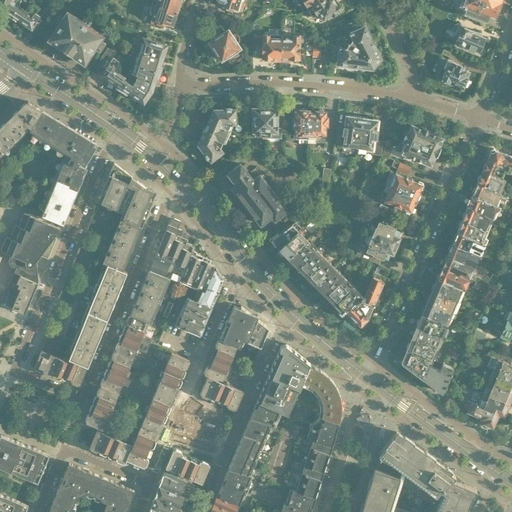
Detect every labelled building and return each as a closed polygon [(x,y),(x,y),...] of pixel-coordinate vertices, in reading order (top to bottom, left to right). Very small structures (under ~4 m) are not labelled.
[(18,5),(20,0),(0,0),(0,7),(5,11),(5,14),(10,17),(18,6),(18,5)] [(177,13),(181,0),(152,0),(151,4),(177,13)] [(242,11),(245,2),(239,0),(218,0),(217,3),(226,6),(226,7),(233,9),(233,8),(242,11)] [(297,0),(304,11),(322,0),(297,0)] [(342,9),(343,6),(341,3),(338,2),(336,4),(333,0),(322,0),(304,11),(307,16),(311,14),(310,15),(313,16),(317,14),(324,19),(328,17),(329,18),(334,15),(335,16),(336,15),(337,13),(342,9)] [(494,16),(500,0),(462,0),(461,3),(466,5),(464,11),(485,19),(487,14),(494,16)] [(41,16),(36,13),(40,6),(34,3),(33,5),(32,4),(30,7),(27,5),(24,10),(18,6),(10,17),(15,21),(18,20),(31,29),(36,22),(37,22),(39,24),(42,20),(39,18),(41,16)] [(173,26),(177,13),(151,4),(147,15),(152,17),(150,23),(161,27),(162,24),(164,25),(165,24),(173,26)] [(102,41),(105,36),(68,11),(65,16),(62,14),(59,15),(56,19),(57,23),(59,24),(48,40),(61,48),(61,49),(72,56),(85,64),(95,48),(96,48),(101,52),(106,44),(102,41)] [(484,38),(481,36),(481,34),(462,26),(460,22),(454,24),(452,28),(456,29),(452,40),(455,41),(455,42),(456,45),(461,47),(465,46),(465,45),(475,50),(476,53),(481,51),(480,48),(484,38)] [(239,48),(236,44),(237,43),(238,43),(238,42),(239,41),(239,40),(239,39),(239,38),(239,37),(239,36),(238,36),(238,35),(237,35),(236,34),(235,34),(234,34),(233,34),(232,34),(230,35),(228,31),(224,33),(220,26),(209,33),(213,40),(210,42),(221,60),(227,56),(231,64),(243,56),(238,49),(239,48)] [(376,48),(373,43),(371,43),(369,37),(369,35),(367,30),(365,30),(364,27),(355,31),(354,29),(349,31),(348,30),(343,33),(341,36),(375,62),(379,57),(375,51),(376,48)] [(280,61),(281,35),(262,34),(261,41),(261,47),(261,59),(271,59),(272,61),(280,61)] [(300,60),(300,35),(281,35),(280,61),(288,61),(290,60),(290,59),(300,60)] [(167,48),(167,45),(164,43),(163,44),(154,41),(155,39),(147,36),(146,38),(143,37),(139,51),(162,59),(166,49),(167,48)] [(375,62),(341,36),(338,40),(337,45),(333,44),(332,57),(339,58),(338,62),(341,63),(342,65),(348,65),(349,64),(356,65),(357,66),(362,67),(364,66),(372,67),(375,62)] [(321,57),(321,44),(313,44),(313,57),(321,57)] [(105,60),(112,50),(107,46),(100,56),(105,60)] [(444,50),(442,54),(450,58),(452,53),(444,50)] [(161,64),(162,59),(139,51),(135,64),(161,73),(163,67),(161,64)] [(126,77),(114,69),(120,60),(114,57),(110,62),(107,60),(104,65),(106,67),(101,75),(116,85),(116,87),(121,91),(127,82),(124,80),(126,77)] [(470,73),(469,71),(465,69),(464,66),(447,58),(446,59),(443,58),(441,63),(444,64),(443,68),(445,69),(440,79),(441,79),(442,81),(445,83),(447,82),(451,84),(454,83),(463,87),(464,86),(466,87),(469,79),(467,79),(470,73)] [(159,79),(161,73),(135,64),(132,73),(137,75),(136,80),(142,83),(153,87),(154,85),(154,84),(156,79),(159,79)] [(151,92),(153,87),(142,83),(136,80),(132,84),(132,85),(127,82),(121,91),(127,95),(129,93),(140,101),(141,103),(144,103),(146,102),(146,100),(148,96),(149,97),(152,93),(151,92)] [(29,129),(40,110),(41,110),(27,101),(0,127),(0,161),(1,163),(28,137),(26,135),(29,129)] [(265,139),(265,106),(260,106),(260,108),(252,108),(253,132),(259,132),(259,137),(262,137),(262,139),(265,139)] [(277,132),(277,108),(269,108),(269,106),(265,106),(265,139),(268,139),(268,137),(271,137),(271,133),(277,132)] [(238,125),(238,115),(235,116),(235,109),(233,109),(231,107),(226,107),(225,110),(218,110),(216,108),(212,111),(212,114),(209,121),(231,131),(234,125),(238,125)] [(307,139),(308,110),(307,108),(302,108),(301,110),(300,110),(300,109),(299,109),(299,111),(295,111),(295,117),(293,117),(292,127),(294,127),(294,128),(294,133),(293,133),(293,138),(307,139)] [(325,134),(325,126),(327,126),(327,116),(326,116),(326,111),(324,111),(323,110),(319,109),(317,111),(308,110),(307,139),(316,139),(316,142),(324,142),(324,134),(325,134)] [(82,166),(85,160),(86,161),(86,160),(86,159),(89,155),(90,154),(89,154),(92,149),(93,149),(93,148),(94,146),(95,146),(94,145),(94,142),(93,142),(91,141),(91,140),(90,140),(80,134),(78,132),(78,133),(67,126),(68,126),(66,125),(65,125),(55,119),(55,118),(53,117),(53,118),(43,111),(42,110),(40,110),(29,129),(64,151),(39,213),(62,223),(63,222),(85,169),(85,168),(82,166)] [(358,147),(362,116),(353,115),(352,118),(346,117),(345,125),(344,125),(342,135),(343,135),(342,145),(349,147),(349,146),(358,147)] [(377,140),(378,130),(377,130),(378,121),(372,121),(372,118),(362,116),(358,147),(366,148),(366,149),(372,150),(372,153),(381,155),(383,141),(377,140)] [(394,136),(397,122),(390,120),(387,133),(394,136)] [(225,144),(231,131),(209,121),(207,126),(204,126),(202,131),(203,133),(203,134),(223,143),(225,144)] [(443,137),(430,132),(431,130),(422,126),(421,128),(410,123),(403,140),(406,141),(417,146),(418,143),(422,145),(423,142),(429,145),(430,142),(439,146),(443,137)] [(220,148),(221,146),(223,143),(203,134),(200,141),(198,142),(198,147),(201,148),(205,153),(204,155),(207,159),(210,159),(211,161),(216,157),(218,160),(225,154),(220,148)] [(437,156),(441,147),(439,146),(430,142),(429,145),(423,142),(422,145),(418,143),(417,146),(406,141),(401,152),(415,158),(414,159),(420,162),(421,161),(431,165),(435,156),(437,156)] [(511,173),(511,170),(511,155),(495,150),(495,149),(494,148),(493,148),(492,148),(491,149),(490,149),(490,150),(490,151),(490,152),(490,153),(483,170),(503,179),(505,171),(511,173)] [(155,192),(151,190),(152,189),(152,190),(152,189),(144,186),(136,180),(134,186),(129,184),(132,176),(114,162),(109,174),(108,174),(101,192),(99,199),(98,198),(98,199),(99,199),(98,200),(97,201),(123,211),(144,220),(145,217),(152,200),(153,199),(152,199),(155,193),(155,192)] [(288,209),(259,173),(252,179),(244,168),(243,169),(239,163),(223,176),(260,224),(271,215),(274,220),(288,209)] [(408,174),(411,167),(403,164),(399,163),(397,169),(408,174)] [(329,182),(331,169),(323,168),(322,179),(329,182)] [(501,193),(506,180),(503,179),(483,170),(481,175),(479,176),(477,179),(478,182),(477,183),(501,193)] [(424,186),(422,182),(419,181),(417,182),(413,180),(413,178),(411,177),(410,179),(408,178),(408,176),(406,175),(406,177),(396,172),(390,186),(418,198),(421,193),(419,192),(420,190),(422,190),(424,186)] [(497,205),(502,193),(501,193),(477,183),(475,187),(475,188),(474,188),(473,188),(473,189),(472,189),(472,190),(472,191),(472,192),(472,193),(473,193),(472,195),(497,205)] [(415,205),(418,198),(390,186),(384,200),(394,204),(393,205),(395,206),(396,205),(398,206),(398,208),(400,209),(401,208),(405,209),(405,211),(409,213),(413,211),(414,208),(414,206),(414,204),(415,205)] [(494,218),(499,206),(497,205),(472,195),(467,207),(494,218)] [(392,214),(394,208),(381,203),(378,208),(392,214)] [(489,230),(494,218),(467,207),(465,212),(463,213),(462,216),(462,218),(462,219),(489,230)] [(101,235),(110,215),(94,209),(86,229),(89,230),(89,229),(99,233),(99,234),(101,235)] [(133,245),(141,226),(142,226),(141,226),(142,224),(143,224),(142,224),(144,220),(123,211),(121,217),(120,217),(120,218),(121,218),(118,224),(115,230),(116,230),(113,236),(112,236),(113,237),(111,242),(110,242),(110,244),(109,244),(110,244),(108,248),(105,254),(103,261),(102,260),(102,261),(103,261),(102,262),(107,264),(123,270),(131,250),(131,251),(134,245),(133,245)] [(48,258),(56,238),(54,237),(60,228),(24,213),(18,226),(15,225),(9,238),(6,237),(0,251),(10,255),(8,260),(10,266),(16,268),(14,272),(37,282),(37,281),(38,281),(36,262),(35,258),(32,256),(34,252),(48,258)] [(178,282),(179,280),(192,250),(194,245),(186,242),(188,238),(180,235),(181,233),(183,230),(178,228),(180,223),(170,219),(149,269),(170,278),(178,282)] [(486,237),(489,230),(462,219),(462,220),(460,220),(458,224),(459,226),(457,231),(485,243),(486,243),(488,238),(486,237)] [(280,248),(297,231),(298,231),(301,227),(296,221),(292,225),(290,223),(285,228),(286,229),(272,240),(280,248)] [(372,225),(368,234),(372,235),(396,246),(400,237),(397,236),(399,232),(400,230),(395,228),(395,227),(386,223),(385,224),(378,221),(376,227),(372,225)] [(289,258),(307,240),(298,231),(297,231),(280,248),(278,250),(277,249),(277,250),(282,255),(283,254),(282,253),(283,252),(289,258)] [(485,243),(457,231),(452,243),(480,254),(485,243)] [(366,243),(361,256),(384,266),(385,265),(387,259),(388,258),(390,253),(393,255),(396,246),(372,235),(368,234),(365,242),(366,243)] [(298,267),(316,249),(307,240),(289,258),(288,258),(298,267)] [(475,266),(480,254),(452,243),(452,244),(449,245),(448,248),(449,250),(447,255),(475,266)] [(86,272),(95,252),(92,251),(82,247),(82,246),(80,245),(71,266),(73,267),(74,266),(84,270),(84,271),(86,272)] [(307,277),(325,258),(316,249),(298,267),(307,277)] [(191,285),(203,257),(196,254),(196,252),(192,250),(179,280),(191,285)] [(470,278),(475,266),(447,255),(445,260),(443,260),(441,264),(442,266),(470,278)] [(202,290),(213,263),(209,262),(210,260),(203,257),(191,285),(202,290)] [(316,286),(335,267),(325,258),(307,277),(316,286)] [(212,306),(224,278),(213,263),(202,290),(197,300),(212,306)] [(111,310),(127,271),(123,270),(107,264),(104,271),(102,270),(97,283),(92,294),(94,295),(92,302),(111,310)] [(465,290),(470,278),(442,266),(441,268),(439,268),(438,272),(439,274),(437,279),(462,289),(465,290)] [(325,295),(344,276),(335,267),(316,286),(325,295)] [(166,300),(169,293),(164,291),(170,278),(149,269),(149,270),(148,270),(149,270),(146,277),(146,276),(143,282),(144,282),(141,289),(140,289),(141,289),(139,294),(138,294),(139,295),(138,297),(137,296),(137,297),(138,297),(136,301),(135,301),(133,307),(131,313),(130,313),(131,313),(130,314),(148,322),(151,323),(156,310),(161,312),(164,305),(160,303),(162,298),(166,300)] [(24,314),(37,282),(14,272),(1,304),(17,310),(17,311),(24,314)] [(353,285),(352,285),(344,276),(325,295),(334,304),(335,304),(353,285)] [(373,305),(384,281),(373,277),(364,296),(363,300),(372,304),(373,305)] [(457,301),(462,289),(437,279),(435,283),(433,283),(431,289),(432,290),(457,301)] [(73,304),(80,287),(78,286),(67,282),(67,281),(65,281),(58,297),(60,298),(71,302),(71,303),(73,304)] [(341,315),(343,312),(362,294),(352,284),(352,285),(353,285),(335,304),(340,309),(339,310),(338,309),(337,310),(341,315)] [(452,313),(457,301),(432,290),(430,295),(429,294),(426,301),(427,301),(427,302),(452,313)] [(367,315),(372,304),(363,300),(364,296),(362,294),(343,312),(351,320),(353,318),(360,326),(367,318),(366,317),(368,316),(367,315)] [(212,306),(197,300),(190,297),(186,306),(208,315),(212,306)] [(103,329),(111,310),(92,302),(88,311),(86,310),(84,315),(86,315),(83,321),(103,329)] [(167,317),(173,303),(169,302),(163,316),(167,317)] [(447,325),(452,313),(427,302),(425,307),(424,306),(421,312),(422,313),(422,314),(447,325)] [(267,326),(257,318),(241,306),(239,308),(233,305),(219,338),(237,346),(240,347),(243,339),(260,347),(268,329),(267,329),(267,326)] [(204,324),(208,315),(186,306),(182,315),(204,324)] [(511,311),(508,321),(506,320),(499,337),(507,340),(507,339),(511,340),(511,311)] [(152,339),(143,335),(148,322),(130,314),(114,352),(132,360),(137,349),(146,353),(152,339)] [(442,336),(447,325),(422,314),(420,319),(418,318),(416,325),(417,325),(417,326),(442,336)] [(200,334),(204,324),(182,315),(178,325),(200,334)] [(103,329),(83,321),(81,321),(66,358),(87,366),(103,329)] [(344,321),(340,325),(350,333),(354,328),(344,321)] [(437,348),(442,336),(417,326),(412,337),(437,348)] [(483,342),(487,333),(477,329),(476,331),(474,330),(472,337),(483,342)] [(56,356),(63,340),(60,339),(60,340),(50,335),(48,334),(41,350),(51,354),(56,356)] [(432,360),(437,348),(412,337),(410,342),(408,342),(406,348),(407,349),(432,360)] [(481,348),(483,342),(472,337),(469,343),(481,348)] [(236,366),(239,358),(233,355),(237,346),(219,338),(204,375),(207,376),(237,388),(245,370),(236,366)] [(302,381),(309,366),(310,363),(286,344),(285,343),(281,344),(281,346),(281,345),(256,401),(279,411),(279,410),(287,414),(301,384),(303,381),(302,381)] [(429,365),(432,360),(407,349),(402,359),(403,363),(417,373),(416,374),(422,378),(423,377),(424,378),(429,365)] [(43,372),(51,354),(41,350),(33,368),(43,372)] [(137,374),(128,371),(132,360),(114,352),(100,386),(118,393),(122,384),(131,388),(137,374)] [(175,394),(185,370),(189,360),(171,352),(167,362),(158,358),(152,372),(161,376),(157,386),(175,394)] [(80,385),(87,366),(66,358),(64,357),(63,359),(56,356),(51,354),(43,372),(56,377),(56,375),(80,385)] [(511,363),(497,357),(491,355),(487,366),(492,368),(511,376),(511,363)] [(445,386),(453,368),(442,364),(440,370),(429,365),(424,378),(435,386),(434,387),(440,391),(440,390),(442,391),(445,386)] [(338,396),(337,394),(334,386),(333,384),(328,378),(326,376),(319,371),(318,370),(309,366),(302,381),(303,381),(307,383),(312,387),(317,391),(320,397),(322,403),(322,409),(321,416),(322,416),(336,422),(338,417),(339,415),(339,407),(339,404),(338,396)] [(511,376),(492,368),(487,380),(511,390),(511,376)] [(236,409),(243,391),(237,388),(207,376),(199,393),(236,409)] [(511,390),(487,380),(482,392),(487,395),(509,404),(509,403),(511,402),(511,401),(511,390)] [(319,400),(318,397),(315,393),(313,390),(310,388),(307,386),(303,384),(298,396),(298,397),(298,398),(299,399),(302,402),(303,403),(304,405),(304,407),(304,409),(319,412),(320,408),(320,404),(319,400)] [(118,420),(123,406),(115,402),(118,393),(100,386),(85,422),(97,427),(103,429),(105,424),(109,416),(118,420)] [(158,433),(170,405),(175,394),(157,386),(152,397),(143,393),(137,407),(146,411),(140,425),(158,433)] [(509,404),(487,395),(482,392),(479,391),(476,396),(480,398),(477,404),(482,407),(501,415),(504,416),(504,415),(507,414),(508,411),(507,408),(509,404)] [(482,407),(477,404),(466,400),(462,408),(468,410),(467,411),(470,412),(470,413),(476,416),(477,415),(479,416),(478,418),(477,418),(478,420),(479,419),(483,421),(483,423),(485,424),(485,426),(489,428),(491,426),(493,427),(496,419),(499,420),(501,415),(482,407)] [(325,466),(330,450),(332,444),(333,439),(334,435),(338,423),(336,422),(322,416),(321,420),(318,419),(312,422),(311,428),(312,428),(309,437),(272,425),(279,411),(256,401),(239,440),(235,450),(232,449),(225,466),(228,467),(223,478),(217,494),(239,504),(250,475),(292,489),(287,503),(283,502),(280,511),(283,511),(284,511),(283,511),(309,511),(310,511),(312,507),(316,496),(318,497),(320,489),(318,486),(325,466)] [(369,415),(368,414),(368,413),(367,413),(366,412),(365,412),(364,411),(363,411),(362,411),(361,411),(360,412),(359,412),(361,415),(362,415),(363,415),(363,416),(364,416),(363,417),(362,417),(366,424),(367,423),(368,423),(368,422),(369,422),(369,420),(370,419),(370,418),(369,417),(369,416),(369,415)] [(126,460),(136,436),(105,424),(103,429),(97,427),(89,448),(125,463),(126,460)] [(144,467),(155,441),(158,433),(140,425),(136,436),(126,460),(144,467)] [(476,489),(460,482),(452,479),(455,476),(450,472),(451,471),(445,467),(445,468),(433,459),(434,458),(424,451),(424,452),(412,444),(413,443),(403,436),(402,437),(396,432),(381,452),(386,456),(377,469),(376,469),(399,480),(439,509),(437,511),(411,511),(390,505),(388,511),(465,511),(468,508),(467,508),(472,495),(473,495),(476,489)] [(37,482),(49,454),(27,445),(26,449),(21,447),(22,443),(0,434),(0,466),(11,471),(11,470),(16,472),(16,473),(37,482)] [(202,482),(209,464),(173,449),(165,467),(166,467),(163,473),(187,483),(197,487),(199,481),(202,482)] [(93,496),(102,476),(88,470),(86,474),(82,472),(83,468),(69,462),(55,495),(75,503),(79,495),(85,493),(93,496)] [(388,511),(390,505),(399,480),(376,469),(361,511),(388,511)] [(187,483),(163,473),(159,484),(182,495),(186,496),(194,500),(199,488),(197,487),(187,483)] [(126,511),(134,490),(120,484),(118,488),(114,486),(116,482),(102,476),(93,496),(106,502),(102,511),(126,511)] [(186,496),(182,495),(159,484),(154,496),(179,506),(181,501),(183,502),(186,496)] [(0,511),(24,511),(28,505),(6,496),(1,494),(0,493),(0,511)] [(239,504),(217,494),(214,502),(238,511),(241,504),(239,504)] [(71,511),(72,511),(75,503),(55,495),(48,511),(71,511)] [(177,511),(180,507),(179,506),(154,496),(151,507),(163,511),(177,511)] [(237,511),(238,511),(214,502),(211,509),(216,511),(237,511)]
